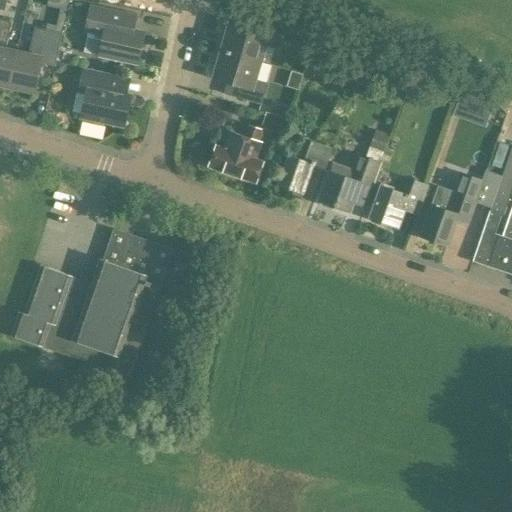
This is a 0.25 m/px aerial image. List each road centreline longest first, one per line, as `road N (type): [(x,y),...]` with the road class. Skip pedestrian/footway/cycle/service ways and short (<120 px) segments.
road 1 (unclassified): [(511,308),(150,180)]
road 2 (unclassified): [(150,180),(189,0)]
road 3 (unclassified): [(150,180),(0,129)]
